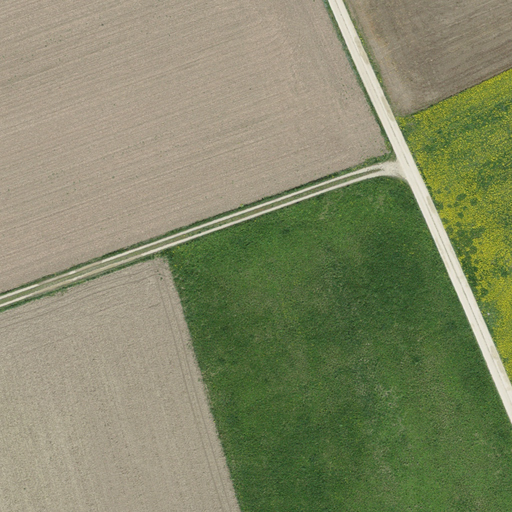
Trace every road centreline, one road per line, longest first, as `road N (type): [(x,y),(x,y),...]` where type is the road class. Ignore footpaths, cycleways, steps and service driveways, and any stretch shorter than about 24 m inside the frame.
road 1 (track): [(0,315),(416,175)]
road 2 (track): [(511,396),(340,0)]
